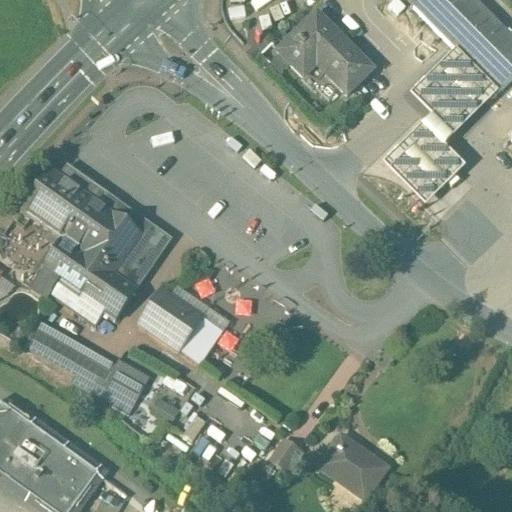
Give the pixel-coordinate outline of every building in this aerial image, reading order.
[(511,81),(511,42),(468,0),(419,0),(415,5),(457,46),(503,90),(511,81)] [(371,74),(318,19),(295,41),(293,39),(277,55),(301,80),(314,67),(346,99),(371,74)] [(503,90),(457,46),(452,51),(435,69),(409,97),(430,120),(382,168),(424,210),(463,172),(443,150),(444,149),(503,90)] [(49,175),(20,217),(49,237),(44,243),(57,253),(29,292),(45,303),(48,299),(49,299),(50,297),(96,329),(103,318),(115,326),(172,244),(66,170),(58,181),(49,175)] [(202,324),(159,294),(136,327),(179,358),(202,324)] [(122,362),(44,321),(26,355),(139,420),(164,368),(131,346),(122,362)] [(159,401),(151,414),(171,425),(179,412),(159,401)] [(0,479),(45,511),(77,511),(100,479),(0,405),(0,479)] [(268,464),(287,475),(302,452),(283,440),(268,464)] [(385,475),(340,442),(318,474),(364,506),(385,475)]
